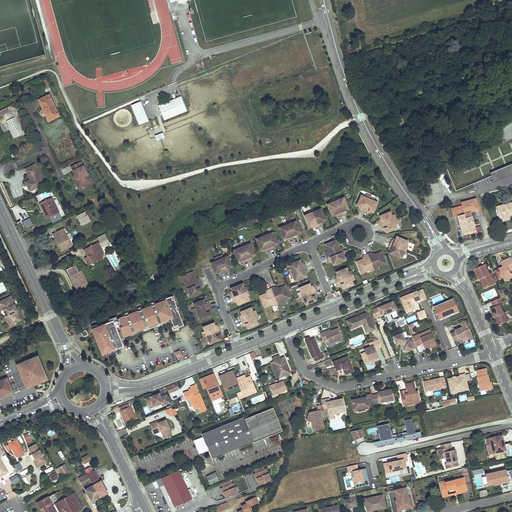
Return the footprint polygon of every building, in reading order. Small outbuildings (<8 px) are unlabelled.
[(55,118),(55,117),(59,115),(49,95),(38,100),(45,114),(46,113),(50,120),(55,118)] [(185,111),(180,98),(172,101),(172,102),(160,106),(165,119),(177,114),(185,111)] [(147,121),(141,106),(133,109),(139,124),(147,121)] [(0,119),(2,119),(0,115),(9,111),(7,107),(0,110),(0,119)] [(13,138),(23,135),(16,116),(6,120),(13,138)] [(478,152),(480,163),(497,160),(495,149),(478,152)] [(74,178),(76,182),(83,185),(87,183),(88,182),(92,180),(87,173),(88,172),(81,160),(77,162),(80,166),(73,169),(75,174),(76,176),(75,177),(74,178)] [(511,163),(490,173),(494,182),(511,173),(511,163)] [(24,170),(29,178),(29,179),(30,178),(31,180),(30,181),(29,182),(28,181),(25,183),(30,192),(41,186),(39,183),(42,181),(34,165),(24,170)] [(360,211),(364,212),(369,199),(365,197),(361,195),(356,206),(359,207),(361,208),(360,209),(360,211)] [(50,215),(60,211),(53,196),(40,202),(43,207),(45,205),(50,215)] [(479,196),(460,201),(462,206),(464,214),(470,212),(483,209),(479,196)] [(335,201),(341,215),(345,214),(344,213),(344,211),(345,210),(348,209),(344,198),(340,199),(335,201)] [(369,199),(364,212),(367,214),(368,212),(368,211),(370,212),(373,213),(377,202),(373,201),(369,199)] [(338,217),(341,215),(335,201),(331,203),(327,204),(332,216),(335,215),(336,214),(337,216),(338,217)] [(511,202),(496,207),(500,218),(509,215),(511,214),(511,202)] [(457,216),(463,235),(469,233),(464,214),(462,206),(451,209),(453,217),(457,216)] [(312,212),(318,226),(322,225),(322,224),(321,222),(323,222),(326,220),(321,209),(317,210),(312,212)] [(80,223),(89,218),(85,211),(77,216),(80,223)] [(315,228),(318,226),(312,212),(308,214),(304,216),(309,227),(312,226),(313,225),(314,227),(315,228)] [(379,222),(380,225),(394,220),(392,216),(390,212),(380,216),(381,219),(382,220),(380,221),(379,222)] [(469,233),(475,231),(475,233),(482,231),(480,226),(474,227),(470,212),(464,214),(469,233)] [(33,225),(30,218),(22,222),(25,229),(33,225)] [(394,220),(380,225),(382,229),(383,229),(385,228),(385,229),(386,233),(397,228),(395,224),(394,220)] [(287,225),(293,239),(297,237),(296,236),(296,235),(297,234),(300,233),(296,221),(291,223),(287,225)] [(289,240),(293,239),(287,225),(283,226),(279,228),(284,239),(287,238),(288,238),(289,239),(289,240)] [(62,251),(71,246),(65,234),(64,234),(61,230),(54,233),(61,246),(59,246),(62,251)] [(264,236),(270,250),(274,249),(273,247),(273,246),(274,245),(277,244),(273,232),(268,234),(264,236)] [(107,240),(104,234),(97,237),(100,243),(104,241),(107,240)] [(266,252),(270,250),(264,236),(260,237),(256,239),(261,251),(264,250),(265,249),(266,250),(266,252)] [(392,240),(390,244),(405,250),(406,246),(408,241),(397,237),(395,240),(395,241),(393,240),(392,240)] [(325,254),(327,258),(341,252),(340,248),(336,240),(325,245),(328,251),(328,253),(327,254),(325,254)] [(98,242),(85,249),(89,256),(90,256),(91,258),(90,259),(92,263),(103,258),(101,254),(98,247),(100,246),(98,242)] [(241,247),(247,261),(251,260),(250,259),(250,257),(251,257),(254,255),(250,244),(246,245),(241,247)] [(405,250),(390,244),(389,247),(390,248),(392,249),(391,250),(390,253),(401,258),(403,254),(405,250)] [(244,263),(247,261),(241,247),(237,249),(233,251),(238,262),(241,261),(242,260),(243,262),(244,263)] [(89,256),(85,249),(84,249),(87,256),(84,258),(88,265),(92,263),(90,259),(89,256)] [(341,252),(327,258),(329,262),(330,261),(331,260),(332,262),(333,265),(345,260),(343,256),(341,252)] [(371,252),(367,254),(373,268),(377,267),(386,263),(381,252),(374,255),(372,255),(372,254),(371,252)] [(373,268),(367,254),(364,256),(364,257),(365,258),(363,259),(356,262),(361,273),(370,270),(373,268)] [(219,260),(224,273),(228,271),(228,270),(227,268),(229,268),(232,267),(227,256),(223,258),(219,260)] [(511,277),(511,257),(502,261),(505,266),(503,266),(495,270),(499,279),(503,277),(505,281),(511,277)] [(221,274),(224,273),(219,260),(215,261),(211,263),(215,273),(218,272),(220,272),(220,273),(221,274)] [(290,269),(292,273),(306,267),(304,263),(303,264),(302,265),(301,263),(300,260),(288,265),(290,269)] [(76,283),(82,293),(91,289),(82,270),(79,271),(76,264),(67,269),(74,284),(76,283)] [(486,264),(475,269),(479,279),(480,278),(482,277),(487,287),(495,283),(491,273),(490,274),(486,264)] [(306,267),(292,273),(293,277),(295,281),(307,277),(305,274),(305,272),(306,271),(307,271),(306,267)] [(335,278),(337,281),(350,276),(348,272),(346,268),(336,272),(337,275),(338,277),(336,277),(335,278)] [(186,289),(187,288),(200,283),(199,279),(198,279),(196,280),(196,278),(193,272),(181,276),(185,285),(186,289)] [(62,298),(70,294),(61,274),(53,278),(56,284),(55,285),(62,298)] [(350,276),(337,281),(338,285),(339,285),(341,284),(342,286),(343,289),(353,284),(352,280),(350,276)] [(200,283),(187,288),(189,292),(191,296),(201,292),(200,289),(199,288),(201,287),(202,287),(200,283)] [(230,294),(231,298),(246,292),(244,288),(242,283),(231,288),(232,291),(233,293),(231,293),(230,294)] [(302,296),(316,291),(314,287),(313,288),(311,288),(311,287),(309,284),(299,288),(301,292),(302,296)] [(275,287),(271,288),(277,302),(280,301),(289,298),(284,286),(278,289),(276,289),(275,288),(275,287)] [(277,302),(271,288),(267,290),(268,291),(268,292),(267,293),(260,296),(264,307),(273,304),(277,302)] [(417,292),(401,298),(407,313),(414,310),(411,303),(417,301),(420,300),(421,302),(427,299),(423,290),(417,292)] [(317,294),(316,291),(302,296),(304,300),(306,304),(316,300),(315,297),(314,296),(316,295),(317,294)] [(246,292),(231,298),(233,301),(234,301),(236,300),(236,302),(238,305),(249,300),(247,296),(246,292)] [(432,298),(434,304),(443,300),(441,295),(432,298)] [(174,327),(177,325),(178,327),(183,325),(178,311),(177,311),(175,308),(177,307),(173,299),(172,300),(171,296),(165,299),(166,301),(163,302),(163,301),(154,304),(154,305),(152,306),(152,305),(141,310),(139,311),(128,315),(126,317),(125,316),(117,319),(117,320),(113,321),(95,328),(95,329),(92,330),(95,337),(96,337),(103,354),(108,352),(113,349),(113,350),(123,346),(120,339),(132,334),(132,333),(135,332),(135,333),(146,328),(145,328),(148,327),(149,329),(159,325),(159,324),(162,323),(161,322),(171,319),(174,327)] [(21,320),(10,297),(0,301),(0,311),(3,310),(4,310),(7,315),(6,316),(5,316),(8,322),(14,319),(15,322),(17,322),(21,320)] [(497,316),(501,325),(509,321),(505,312),(504,312),(501,304),(503,303),(501,297),(492,301),(494,307),(491,308),(494,317),(495,317),(497,316)] [(195,308),(197,312),(210,306),(209,303),(207,303),(206,304),(205,302),(204,299),(193,303),(195,308)] [(454,307),(456,313),(457,312),(453,300),(443,304),(445,308),(452,305),(453,308),(454,307)] [(379,307),(372,310),(375,318),(382,316),(385,314),(386,317),(388,323),(395,320),(391,312),(396,310),(393,301),(385,305),(386,306),(379,309),(379,307)] [(433,315),(436,321),(439,319),(456,313),(454,307),(453,308),(452,305),(445,308),(443,304),(438,306),(439,310),(436,311),(437,313),(433,315)] [(210,306),(197,312),(198,316),(200,320),(211,316),(209,313),(209,311),(210,311),(212,310),(210,306)] [(241,317),(239,318),(241,321),(254,316),(253,312),(251,308),(240,312),(242,315),(242,317),(241,317)] [(424,310),(417,312),(420,320),(427,317),(424,310)] [(348,321),(351,328),(363,323),(363,325),(366,332),(371,330),(372,331),(375,330),(368,312),(348,321)] [(17,323),(17,322),(15,322),(14,319),(8,322),(5,316),(4,317),(9,327),(17,323)] [(254,316),(241,321),(243,325),(244,325),(245,324),(246,326),(247,329),(258,324),(256,320),(254,316)] [(466,321),(460,324),(461,328),(455,330),(455,332),(451,334),(454,341),(458,339),(461,338),(462,339),(472,335),(466,321)] [(205,331),(207,335),(220,330),(218,326),(217,327),(215,327),(215,326),(214,323),(203,327),(205,331)] [(324,330),(320,332),(324,340),(327,339),(328,343),(343,337),(338,325),(330,328),(331,329),(324,332),(324,330)] [(220,330),(207,335),(208,340),(210,344),(220,339),(219,337),(218,335),(220,334),(221,334),(220,330)] [(402,333),(393,337),(396,345),(400,344),(403,345),(402,347),(403,351),(406,352),(413,349),(417,347),(416,346),(413,338),(409,340),(409,338),(405,340),(404,337),(402,333)] [(423,333),(413,337),(413,338),(416,346),(423,344),(424,348),(429,346),(435,343),(431,333),(425,336),(423,333)] [(313,357),(315,361),(324,357),(322,353),(321,353),(314,337),(311,338),(306,340),(305,341),(312,357),(313,357)] [(365,352),(360,354),(364,363),(367,361),(373,359),(374,361),(379,359),(375,349),(381,347),(378,339),(368,343),(370,347),(364,350),(365,352)] [(182,356),(180,350),(174,352),(177,358),(182,356)] [(279,355),(272,358),(274,361),(273,362),(279,377),(286,374),(287,377),(290,376),(289,373),(290,372),(284,358),(281,360),(281,358),(279,355)] [(354,371),(348,356),(333,362),(336,370),(343,368),(345,374),(354,371)] [(50,383),(41,359),(19,367),(21,374),(23,374),(29,389),(41,384),(42,386),(50,383)] [(279,377),(273,362),(271,362),(277,378),(279,377)] [(479,376),(482,391),(487,390),(493,389),(491,382),(489,374),(487,368),(478,370),(480,376),(479,376)] [(236,378),(233,370),(219,376),(228,399),(237,396),(255,388),(250,376),(246,378),(237,381),(236,378)] [(214,373),(202,378),(206,388),(212,402),(224,397),(214,373)] [(21,374),(28,392),(42,386),(41,384),(29,389),(23,374),(21,374)] [(467,375),(466,374),(461,375),(461,377),(450,379),(453,391),(457,390),(458,392),(470,390),(468,380),(467,375)] [(427,391),(448,387),(446,377),(435,380),(425,382),(427,391)] [(0,401),(15,395),(9,380),(0,383),(0,401)] [(287,390),(283,380),(276,383),(274,384),(274,383),(269,385),(273,395),(287,390)] [(417,391),(416,387),(415,381),(406,383),(407,389),(408,389),(409,392),(406,393),(405,390),(401,391),(404,405),(408,404),(408,402),(415,400),(416,402),(421,401),(419,390),(417,391)] [(176,390),(174,385),(166,388),(168,393),(176,390)] [(204,405),(196,385),(190,387),(191,388),(189,389),(189,390),(183,393),(186,400),(190,399),(194,409),(199,407),(201,412),(206,410),(204,405)] [(255,388),(237,396),(239,398),(256,391),(255,388)] [(379,393),(372,394),(374,403),(394,399),(392,388),(387,389),(387,390),(385,391),(384,390),(378,391),(379,393)] [(170,403),(166,394),(160,397),(159,393),(155,395),(155,396),(154,397),(153,396),(145,399),(146,403),(149,402),(151,408),(163,403),(164,405),(170,403)] [(368,404),(374,403),(372,394),(372,393),(366,394),(366,396),(352,400),(354,409),(369,406),(368,404)] [(331,397),(321,399),(323,404),(323,407),(328,406),(330,418),(335,416),(334,413),(346,410),(343,397),(332,400),(331,397)] [(226,409),(231,407),(227,398),(222,400),(226,409)] [(130,406),(135,403),(133,400),(128,402),(129,403),(119,408),(125,423),(135,419),(130,406)] [(234,403),(237,411),(243,409),(240,401),(234,403)] [(325,414),(323,407),(323,404),(318,405),(319,410),(319,411),(317,411),(317,410),(310,412),(307,420),(312,422),(314,430),(324,428),(321,415),(325,414)] [(208,450),(211,458),(253,441),(253,443),(283,430),(273,407),(244,419),(243,418),(202,435),(202,437),(208,450)] [(173,410),(172,408),(165,410),(167,414),(172,416),(177,414),(175,409),(173,410)] [(411,418),(404,420),(408,436),(416,434),(411,418)] [(157,421),(150,424),(153,432),(160,429),(161,431),(163,431),(166,438),(172,435),(166,419),(160,422),(158,423),(157,421)] [(388,423),(377,426),(381,441),(392,439),(388,423)] [(118,432),(120,438),(128,435),(126,429),(118,432)] [(362,429),(351,432),(355,441),(365,436),(362,429)] [(31,441),(28,433),(23,435),(27,443),(31,441)] [(501,435),(486,439),(488,445),(491,444),(493,453),(505,450),(503,444),(501,435)] [(202,437),(193,441),(199,454),(208,450),(202,437)] [(12,449),(16,457),(24,452),(17,439),(9,443),(9,444),(6,446),(8,451),(12,449)] [(36,443),(28,447),(35,459),(33,461),(37,468),(47,463),(36,443)] [(450,443),(441,445),(441,448),(437,449),(439,454),(443,453),(445,455),(446,459),(447,463),(445,465),(446,468),(453,467),(452,462),(457,460),(455,449),(452,450),(450,443)] [(0,476),(8,472),(0,457),(0,454),(3,453),(0,447),(0,476)] [(398,460),(384,464),(386,472),(400,469),(402,475),(410,473),(409,468),(407,469),(405,461),(407,461),(406,453),(397,455),(398,460)] [(88,455),(82,459),(84,463),(91,460),(88,455)] [(19,463),(13,466),(17,472),(23,469),(19,463)] [(69,472),(65,464),(55,469),(59,477),(69,472)] [(369,485),(366,468),(358,470),(357,464),(347,466),(349,472),(351,472),(352,477),(354,476),(356,482),(354,483),(355,488),(369,485)] [(254,469),(256,473),(254,473),(256,478),(257,478),(258,480),(260,484),(271,479),(266,468),(265,469),(263,465),(254,469)] [(89,469),(86,471),(87,474),(79,478),(82,484),(90,480),(93,485),(86,489),(92,501),(107,492),(101,481),(100,481),(94,471),(93,472),(91,473),(89,469)] [(500,482),(508,480),(511,479),(511,475),(509,470),(506,471),(505,469),(491,473),(493,483),(494,485),(500,483),(500,482)] [(192,498),(179,470),(161,478),(164,485),(159,487),(163,493),(165,498),(171,511),(175,511),(178,511),(176,506),(192,498)] [(58,478),(56,472),(49,475),(52,481),(58,478)] [(210,485),(219,480),(215,472),(206,476),(210,485)] [(17,474),(9,479),(12,484),(20,480),(17,474)] [(22,478),(26,485),(33,481),(29,474),(22,478)] [(446,490),(455,488),(456,493),(467,491),(464,478),(445,482),(445,481),(440,482),(442,491),(446,490)] [(230,480),(221,484),(223,487),(221,488),(223,492),(224,492),(225,494),(226,498),(238,493),(233,483),(232,483),(230,480)] [(412,507),(410,499),(408,499),(406,489),(395,492),(397,502),(396,502),(397,507),(402,506),(404,507),(404,509),(412,507)] [(93,502),(108,494),(107,492),(92,501),(93,502)] [(48,497),(38,503),(42,511),(74,511),(82,508),(74,493),(59,502),(54,493),(48,497)] [(382,495),(365,499),(367,511),(372,510),(371,508),(380,506),(380,508),(385,507),(382,495)] [(250,511),(248,507),(257,503),(255,497),(247,501),(248,503),(247,504),(244,505),(244,506),(241,508),(243,510),(240,511),(239,511),(250,511)] [(346,508),(357,506),(355,497),(344,500),(346,508)] [(227,503),(214,507),(216,511),(218,511),(229,508),(227,503)]
